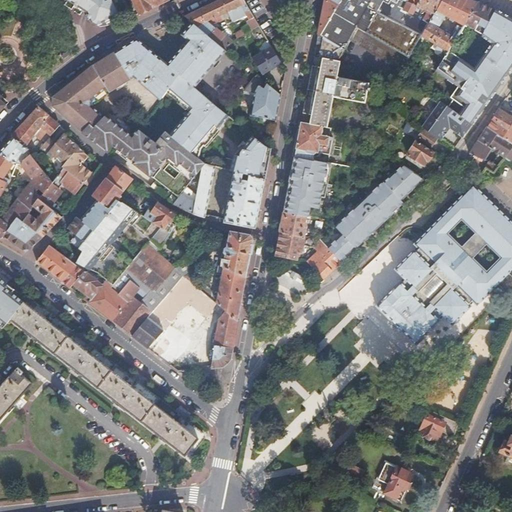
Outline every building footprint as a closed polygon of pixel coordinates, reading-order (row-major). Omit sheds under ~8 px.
[(70,0),(87,11),(92,20),(96,23),(128,8),(124,0),(70,0)] [(132,0),(138,12),(164,0),(132,0)] [(242,0),(220,0),(219,1),(226,16),(231,14),(233,18),(245,12),(249,21),(253,18),(242,0)] [(318,36),(321,37),(333,15),(342,0),(325,0),(326,0),(324,4),(318,36)] [(322,60),(338,63),(350,41),(358,29),(357,28),(369,7),(372,0),(365,0),(364,2),(361,0),(348,24),(333,15),(321,37),(322,37),(318,59),(322,60)] [(421,0),(418,6),(414,14),(424,19),(428,11),(436,15),(444,0),(421,0)] [(444,0),(436,15),(424,37),(441,46),(439,50),(448,55),(459,36),(442,27),(450,13),(458,18),(457,21),(465,25),(478,4),(468,0),(444,0)] [(186,17),(193,23),(226,50),(232,44),(208,23),(215,21),(226,16),(219,1),(186,17)] [(489,8),(478,4),(465,25),(465,26),(476,31),(484,17),(489,8)] [(486,30),(495,11),(489,8),(484,17),(489,20),(484,29),(486,30)] [(464,108),(460,115),(474,124),(479,117),(511,69),(511,20),(495,11),(486,30),(486,31),(488,32),(485,37),(486,38),(490,40),(471,70),(470,69),(470,70),(472,71),(453,100),(464,108)] [(134,79),(161,100),(169,90),(180,76),(196,89),(226,50),(193,23),(182,36),(188,41),(185,46),(178,54),(168,66),(148,50),(138,41),(116,54),(104,60),(94,66),(81,76),(65,88),(53,97),(53,102),(53,106),(83,133),(91,125),(95,128),(105,117),(92,105),(92,100),(106,89),(108,93),(134,79)] [(358,29),(350,41),(403,74),(411,61),(367,34),(358,29)] [(243,31),(237,35),(239,40),(246,36),(243,31)] [(282,66),(273,50),(255,61),(265,76),(282,66)] [(470,69),(448,55),(436,75),(459,90),(453,100),(472,71),(470,70),(470,69)] [(310,126),(329,129),(331,121),(330,121),(334,99),(364,104),(368,85),(338,79),(341,64),(338,63),(322,60),(320,69),(312,68),(304,108),(311,109),(310,117),(311,117),(310,126)] [(281,96),(255,74),(246,90),(256,92),(252,115),(276,121),(281,96)] [(194,110),(172,137),(201,160),(203,151),(230,117),(224,112),(196,89),(180,76),(169,90),(194,110)] [(0,105),(7,109),(12,103),(0,93),(0,105)] [(440,102),(423,127),(441,140),(450,128),(464,138),(474,124),(460,115),(448,108),(447,107),(440,102)] [(7,147),(0,154),(14,164),(17,164),(22,165),(23,163),(24,162),(20,160),(22,155),(27,148),(36,136),(46,145),(51,139),(61,127),(40,107),(30,118),(19,130),(13,137),(15,139),(13,141),(7,147)] [(303,116),(310,117),(311,109),(304,108),(303,116)] [(493,111),(488,120),(502,129),(509,119),(495,109),(493,111)] [(156,144),(138,130),(112,110),(105,117),(95,128),(91,125),(83,133),(106,151),(112,145),(156,179),(150,187),(173,205),(182,193),(201,168),(205,163),(201,160),(172,137),(166,132),(156,144)] [(483,126),(509,144),(511,139),(511,120),(509,119),(502,129),(488,120),(483,126)] [(298,141),(295,157),(328,164),(333,139),(329,138),(330,130),(329,129),(310,126),(301,124),(298,141)] [(409,125),(404,133),(412,139),(418,131),(409,125)] [(494,156),(487,168),(491,170),(499,159),(509,144),(483,126),(473,142),(487,152),(494,156)] [(51,139),(46,145),(41,150),(52,157),(58,157),(64,165),(66,167),(78,149),(64,135),(56,144),(51,139)] [(270,149),(254,136),(247,145),(245,145),(243,145),(241,146),(239,147),(237,155),(233,153),(229,169),(235,171),(265,179),(270,149)] [(416,142),(408,154),(424,166),(432,154),(416,142)] [(470,157),(465,163),(478,172),(482,165),(480,163),(487,152),(473,142),(465,154),(470,157)] [(66,170),(66,171),(71,175),(84,155),(78,149),(66,167),(65,169),(66,170)] [(0,154),(0,153),(0,196),(9,183),(10,180),(5,177),(14,164),(0,154)] [(35,153),(31,156),(47,176),(53,184),(66,171),(58,165),(53,159),(48,163),(40,156),(39,157),(35,153)] [(86,188),(95,176),(81,165),(87,157),(84,155),(71,175),(84,186),(86,188)] [(33,181),(19,199),(33,209),(34,207),(41,199),(44,195),(46,193),(53,184),(47,176),(31,156),(24,162),(23,163),(22,165),(33,181)] [(295,157),(284,213),(305,217),(308,217),(310,208),(319,209),(321,198),(327,168),(328,164),(295,157)] [(217,166),(205,163),(201,168),(194,196),(182,193),(173,205),(193,215),(205,217),(217,166)] [(327,168),(321,198),(325,199),(332,164),(328,164),(327,168)] [(327,249),(341,262),(356,248),(356,249),(405,203),(403,200),(426,179),(404,165),(383,182),(382,181),(334,227),(341,234),(327,248),(327,249)] [(116,167),(108,178),(124,190),(132,180),(116,167)] [(75,196),(84,186),(71,175),(66,171),(53,184),(46,193),(49,195),(51,192),(55,195),(59,190),(62,186),(75,196)] [(263,186),(265,179),(235,171),(230,194),(233,194),(232,199),(229,199),(224,221),(255,228),(256,221),(258,214),(259,207),(263,186)] [(95,199),(99,202),(108,209),(118,198),(121,200),(123,197),(121,195),(124,190),(108,178),(93,197),(95,199)] [(402,280),(399,284),(396,282),(372,306),(412,346),(436,322),(435,320),(439,316),(449,327),(468,308),(466,306),(470,302),(474,307),(511,268),(511,228),(469,187),(411,245),(416,250),(412,253),(410,251),(391,270),(402,280)] [(46,193),(44,195),(54,203),(62,193),(59,190),(55,195),(51,192),(49,195),(46,193)] [(54,203),(44,195),(41,199),(49,206),(51,208),(54,203)] [(86,242),(78,251),(81,254),(76,261),(77,262),(88,268),(98,272),(109,281),(113,285),(127,269),(133,262),(112,244),(131,224),(151,241),(162,228),(146,217),(121,200),(118,198),(108,209),(99,202),(80,224),(75,220),(68,228),(86,242)] [(19,199),(3,219),(12,226),(18,218),(24,223),(31,214),(34,210),(33,209),(19,199)] [(31,214),(24,223),(44,238),(63,217),(51,208),(49,206),(41,199),(34,207),(40,212),(36,218),(31,214)] [(151,241),(147,246),(154,252),(158,247),(159,248),(169,233),(167,232),(172,225),(169,222),(174,214),(156,202),(149,212),(150,212),(146,217),(162,228),(151,241)] [(40,212),(34,207),(33,209),(34,210),(31,214),(36,218),(40,212)] [(280,233),(301,237),(305,217),(284,213),(280,233)] [(0,217),(0,238),(1,239),(2,237),(12,226),(3,219),(0,217)] [(18,218),(12,226),(2,237),(25,251),(27,252),(44,238),(24,223),(18,218)] [(213,229),(202,226),(198,241),(210,243),(213,229)] [(69,243),(68,244),(78,251),(86,242),(68,228),(65,231),(67,233),(66,234),(68,236),(65,240),(69,243)] [(222,263),(221,272),(247,279),(248,272),(250,260),(253,244),(254,240),(252,238),(251,235),(229,231),(229,233),(228,238),(225,237),(224,241),(222,240),(221,245),(223,246),(222,255),(219,254),(218,261),(222,263)] [(296,260),(301,237),(280,233),(276,256),(296,260)] [(327,248),(319,241),(307,262),(310,266),(327,249),(327,248)] [(154,252),(147,246),(133,262),(127,269),(136,276),(141,269),(154,281),(148,288),(155,294),(161,286),(176,270),(169,264),(154,252)] [(74,266),(49,247),(36,261),(62,281),(74,266)] [(341,262),(327,249),(310,266),(323,280),(341,263),(341,262)] [(175,261),(179,267),(183,264),(179,258),(175,261)] [(179,267),(176,270),(184,277),(193,285),(197,280),(189,273),(195,269),(186,261),(183,264),(179,267)] [(83,274),(74,266),(62,281),(71,288),(74,284),(83,274)] [(281,267),(279,271),(290,276),(289,278),(297,282),(298,280),(309,285),(311,282),(281,267)] [(136,276),(127,269),(113,285),(110,288),(128,304),(133,298),(153,314),(164,301),(155,294),(148,288),(154,281),(141,269),(136,276)] [(184,277),(176,270),(161,286),(170,294),(184,277)] [(219,279),(215,303),(218,306),(222,309),(238,323),(241,308),(244,293),(245,286),(247,279),(221,272),(218,272),(216,279),(219,279)] [(102,289),(83,274),(74,284),(86,294),(83,298),(89,302),(91,299),(93,300),(102,289)] [(0,320),(3,323),(8,317),(25,297),(5,280),(0,276),(0,320)] [(193,285),(184,277),(170,294),(188,305),(167,333),(164,331),(162,334),(164,336),(152,351),(169,366),(218,306),(215,303),(193,285)] [(113,285),(109,281),(102,289),(93,300),(90,303),(102,313),(114,322),(128,304),(110,288),(113,285)] [(161,286),(155,294),(164,301),(170,294),(161,286)] [(188,305),(170,294),(164,301),(153,314),(150,318),(164,331),(167,333),(188,305)] [(8,317),(185,456),(194,444),(203,432),(27,295),(25,297),(8,317)] [(133,298),(128,304),(114,322),(124,329),(134,337),(150,318),(153,314),(133,298)] [(238,323),(222,309),(211,369),(215,368),(223,367),(227,362),(232,358),(233,348),(234,343),(235,338),(236,333),(237,328),(238,323)] [(307,316),(287,336),(294,343),(314,323),(307,316)] [(150,318),(134,337),(139,342),(142,343),(149,350),(162,334),(164,331),(150,318)] [(206,360),(209,344),(196,342),(193,365),(199,366),(201,359),(206,360)] [(13,368),(0,383),(0,418),(30,383),(13,368)] [(449,437),(455,425),(428,412),(419,432),(422,433),(421,437),(425,439),(427,435),(434,439),(438,432),(449,437)] [(501,443),(497,453),(507,458),(506,460),(511,463),(511,435),(506,446),(501,443)] [(342,462),(338,471),(356,479),(360,470),(342,462)] [(388,465),(381,482),(386,484),(382,494),(398,501),(410,474),(388,465)]
